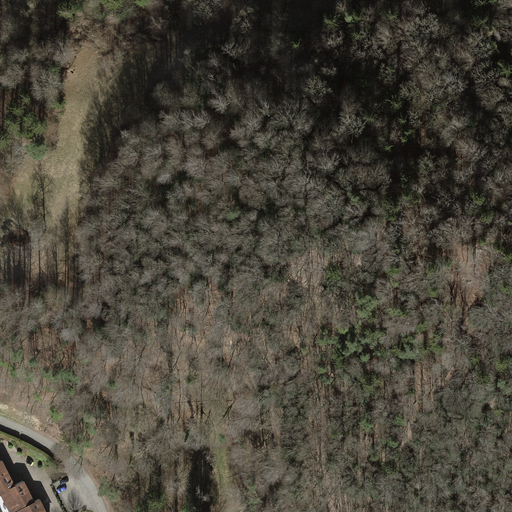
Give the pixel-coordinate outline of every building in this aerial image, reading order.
[(0,494),(3,500),(12,495),(17,492),(26,488),(23,480),(14,485),(1,460),(0,460),(0,494)] [(79,511),(80,511),(63,478),(50,484),(63,511),(79,511)] [(33,501),(26,488),(17,492),(27,511),(45,511),(39,499),(33,501)] [(27,511),(17,492),(12,495),(20,511),(27,511)] [(3,500),(8,511),(20,511),(12,495),(3,500)] [(8,511),(3,500),(0,500),(0,511),(8,511)]
